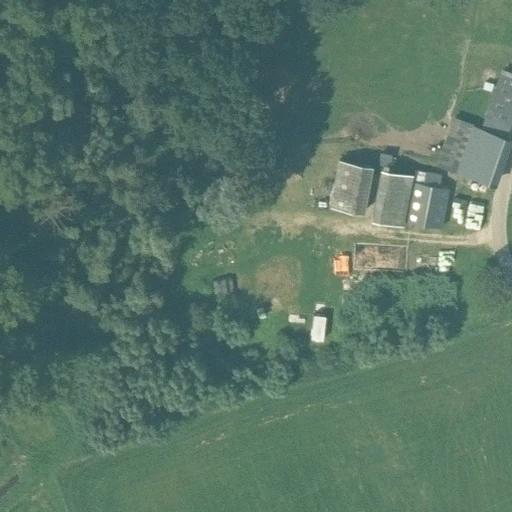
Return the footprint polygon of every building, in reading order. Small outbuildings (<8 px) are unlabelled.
[(481,128),(506,137),(511,119),(511,72),(501,69),(481,128)] [(342,155),(331,203),(370,212),(381,164),(342,155)] [(442,228),(450,188),(438,185),(440,175),(414,169),(404,220),(442,228)] [(212,221),(213,235),(238,233),(237,219),(212,221)] [(407,270),(408,259),(355,258),(354,269),(407,270)]
